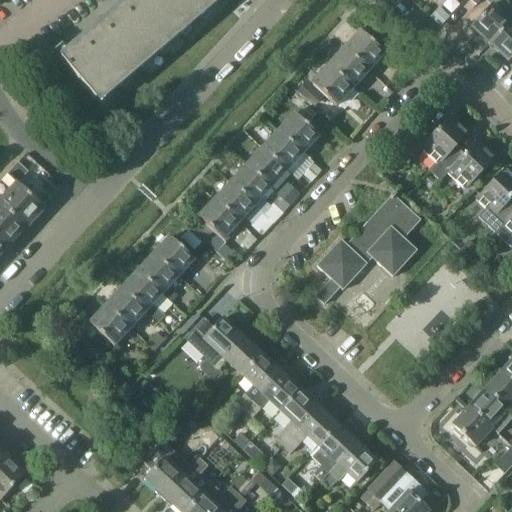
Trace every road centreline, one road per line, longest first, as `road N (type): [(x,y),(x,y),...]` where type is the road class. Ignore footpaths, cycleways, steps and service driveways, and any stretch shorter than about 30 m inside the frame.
road 1 (residential): [(448,61),(258,275),(266,304),(398,431)]
road 2 (residential): [(96,201),(284,0)]
road 3 (residential): [(398,431),(511,309)]
road 4 (residential): [(0,301),(96,201)]
road 5 (residential): [(96,201),(0,105)]
